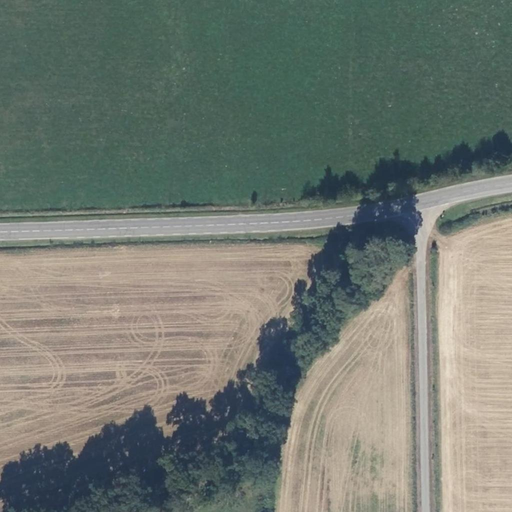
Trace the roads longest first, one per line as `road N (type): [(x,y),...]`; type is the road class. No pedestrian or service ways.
road 1 (primary): [(414,204),(287,222),(0,231)]
road 2 (unclassified): [(414,204),(421,213),(426,511)]
